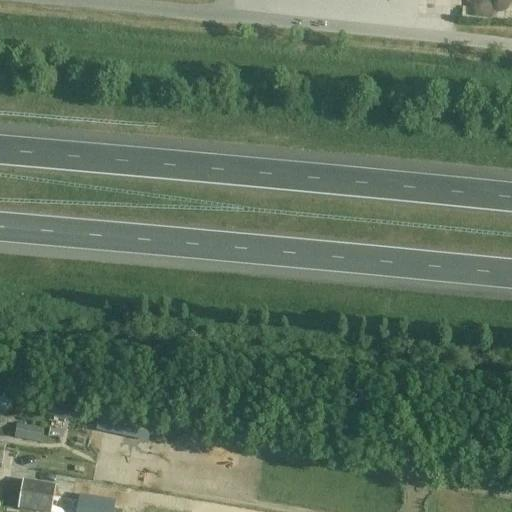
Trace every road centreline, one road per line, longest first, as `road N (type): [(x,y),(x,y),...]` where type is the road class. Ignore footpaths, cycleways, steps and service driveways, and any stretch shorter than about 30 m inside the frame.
road 1 (motorway): [(0,225),(511,274)]
road 2 (motorway): [(511,197),(0,148)]
road 3 (unclassified): [(61,0),(511,44)]
